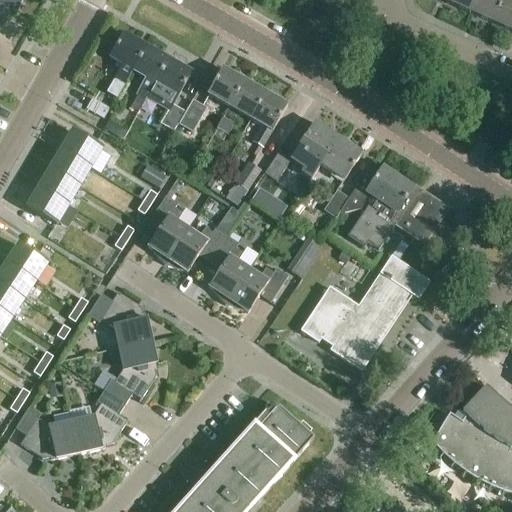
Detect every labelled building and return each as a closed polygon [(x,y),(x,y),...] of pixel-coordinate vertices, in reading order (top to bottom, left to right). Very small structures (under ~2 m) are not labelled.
[(0,0),(0,30),(8,11),(17,15),(23,0),(0,0)] [(448,0),(447,4),(470,15),(476,0),(448,0)] [(476,0),(470,15),(492,25),(503,0),(476,0)] [(503,0),(492,25),(511,33),(511,3),(505,0),(503,0)] [(117,101),(133,73),(146,50),(123,37),(110,60),(123,67),(115,82),(117,83),(109,96),(117,101)] [(145,102),(146,103),(155,86),(155,85),(168,62),(146,50),(133,73),(146,80),(136,97),(138,98),(131,109),(139,113),(145,102)] [(155,86),(146,103),(167,115),(161,126),(174,134),(185,114),(172,107),(176,99),(177,99),(191,76),(168,62),(155,85),(155,86)] [(207,97),(227,109),(242,83),(241,82),(241,78),(235,75),(232,77),(222,71),(207,97)] [(227,109),(249,121),(264,95),(242,83),(227,109)] [(264,95),(249,121),(262,129),(253,144),(263,150),(272,134),(287,108),(277,103),(277,99),(271,96),(268,97),(264,95)] [(86,111),(104,121),(109,111),(91,101),(86,111)] [(179,127),(193,135),(207,111),(193,103),(179,127)] [(218,132),(227,137),(234,125),(224,120),(218,132)] [(109,123),(104,132),(122,143),(127,134),(109,123)] [(290,162),(291,162),(304,171),(301,175),(311,181),(321,168),(320,167),(337,140),(315,125),(298,151),(290,162)] [(101,152),(73,135),(61,154),(90,171),(101,152)] [(320,167),(321,168),(344,183),(362,156),(337,140),(320,167)] [(90,171),(61,154),(50,172),(79,189),(90,171)] [(265,176),(277,184),(291,162),(290,162),(279,154),(265,176)] [(248,166),(235,185),(239,188),(247,193),(260,173),(248,166)] [(199,184),(207,172),(197,167),(190,179),(199,184)] [(348,200),(340,213),(343,215),(361,212),(362,217),(347,239),(364,250),(367,245),(378,252),(394,229),(424,249),(449,211),(384,168),(376,180),(366,174),(348,200)] [(148,169),(141,179),(160,191),(167,180),(148,169)] [(79,189),(50,172),(39,191),(68,208),(79,189)] [(237,208),(247,193),(239,188),(235,191),(229,196),(225,201),(237,208)] [(68,208),(39,191),(27,210),(56,227),(68,208)] [(335,220),(340,213),(348,200),(337,192),(323,212),(335,220)] [(150,193),(143,203),(150,208),(157,198),(150,193)] [(261,210),(268,199),(258,193),(251,203),(261,210)] [(164,268),(188,232),(177,225),(182,216),(175,211),(177,207),(166,199),(148,226),(159,233),(148,250),(152,253),(164,268)] [(143,203),(137,213),(144,218),(150,208),(143,203)] [(134,233),(127,228),(120,239),(127,244),(134,233)] [(198,259),(209,266),(227,239),(215,232),(213,236),(205,231),(199,240),(188,232),(164,268),(165,268),(182,274),(183,273),(187,276),(198,259)] [(127,244),(120,239),(114,249),(121,254),(127,244)] [(225,308),(249,272),(237,265),(243,256),(235,251),(238,247),(227,239),(209,266),(220,273),(209,290),(213,293),(225,308)] [(47,266),(19,248),(7,266),(34,285),(47,266)] [(345,267),(351,258),(343,253),(338,261),(345,267)] [(329,291),(301,334),(318,345),(321,341),(333,349),(330,353),(361,374),(373,357),(363,350),(371,339),(375,341),(406,294),(418,303),(430,285),(392,258),(379,277),(380,278),(359,310),(329,291)] [(302,282),(312,266),(301,259),(291,274),(302,282)] [(7,266),(0,276),(0,288),(22,303),(34,285),(7,266)] [(225,308),(243,314),(244,313),(248,316),(259,299),(270,306),(288,279),(276,272),(273,276),(266,271),(260,280),(249,272),(225,308)] [(0,288),(0,313),(11,321),(22,303),(0,288)] [(114,330),(119,351),(151,344),(145,316),(142,317),(141,310),(118,296),(112,304),(101,297),(88,318),(99,326),(101,322),(114,330)] [(81,301),(74,311),(81,315),(88,305),(81,301)] [(74,311),(68,321),(75,325),(81,315),(74,311)] [(0,313),(0,337),(11,321),(0,313)] [(63,328),(56,339),(63,343),(70,333),(63,328)] [(111,382),(104,394),(125,408),(132,397),(141,402),(156,379),(154,373),(157,372),(151,344),(119,351),(124,372),(115,385),(111,382)] [(53,360),(46,355),(39,365),(46,370),(53,360)] [(39,365),(33,375),(40,380),(46,370),(39,365)] [(47,388),(50,401),(63,399),(60,386),(47,388)] [(511,412),(506,409),(499,402),(485,390),(462,415),(466,418),(461,425),(449,417),(432,446),(443,457),(453,467),(465,475),(477,483),(490,490),(503,495),(511,497),(511,412)] [(22,391),(16,401),(23,406),(29,396),(22,391)] [(92,421),(72,425),(78,457),(106,451),(106,449),(112,447),(127,424),(118,418),(125,408),(104,394),(97,405),(101,408),(92,421)] [(23,406),(16,401),(9,412),(16,416),(23,406)] [(78,457),(72,425),(51,430),(38,422),(40,418),(29,410),(15,432),(26,439),(20,447),(43,462),(50,461),(50,463),(78,457)] [(250,511),(313,441),(308,437),(310,435),(302,427),(300,429),(278,410),(270,419),(264,414),(176,511),(250,511)]
